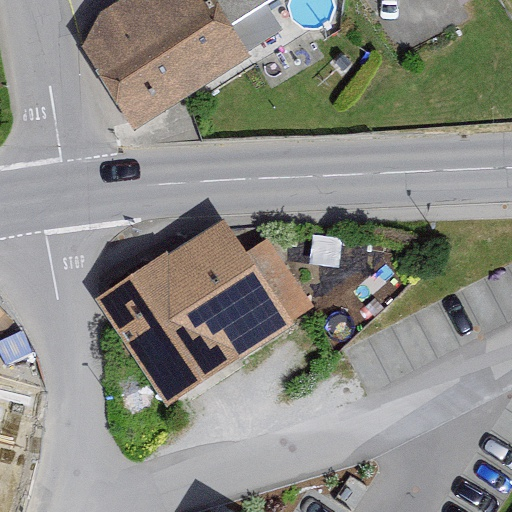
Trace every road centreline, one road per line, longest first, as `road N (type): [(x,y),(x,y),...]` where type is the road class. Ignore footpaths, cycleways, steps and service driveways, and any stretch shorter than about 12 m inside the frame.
road 1 (residential): [(62,510),(139,502),(335,444),(511,368)]
road 2 (primary): [(511,168),(205,180),(52,197)]
road 3 (unclassified): [(52,197),(80,399),(62,510)]
road 4 (unclassified): [(28,0),(52,197)]
